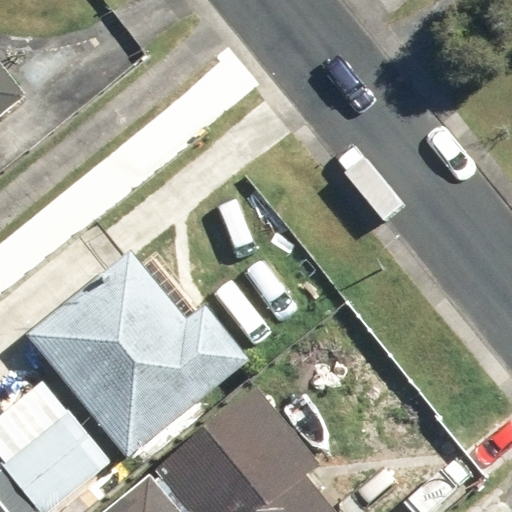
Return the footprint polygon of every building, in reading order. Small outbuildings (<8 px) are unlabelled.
[(0,126),(26,105),(0,73),(0,126)] [(23,343),(123,468),(246,369),(202,314),(182,328),(128,259),(23,343)] [(154,481),(178,511),(330,511),(310,486),(321,477),(257,399),(154,481)] [(1,473),(32,511),(59,511),(110,469),(67,418),(1,473)] [(118,511),(171,511),(150,486),(118,511)]
